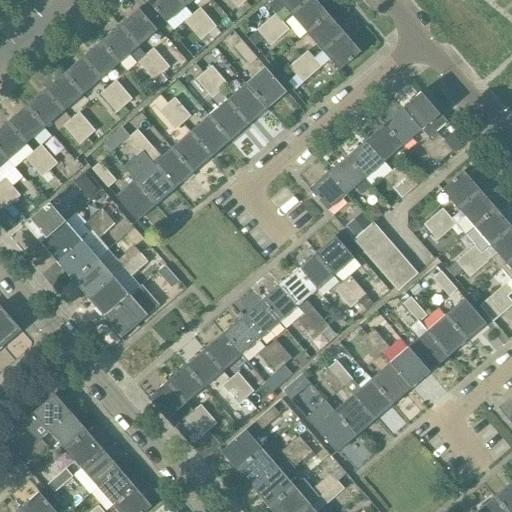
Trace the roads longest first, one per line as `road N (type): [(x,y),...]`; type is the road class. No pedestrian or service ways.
road 1 (residential): [(213,511),(0,264)]
road 2 (residential): [(269,232),(256,197),(263,169),(415,36)]
road 3 (residential): [(511,147),(415,36)]
